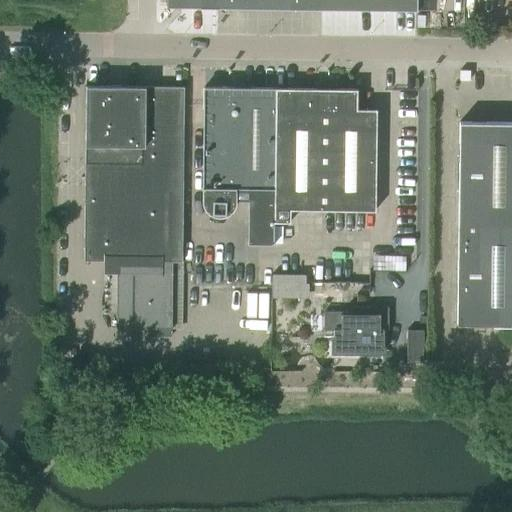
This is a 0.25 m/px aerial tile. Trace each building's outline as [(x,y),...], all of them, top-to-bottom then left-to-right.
[(416,9),(416,8),(415,0),(165,0),(166,5),(416,9)] [(469,70),(460,70),(459,80),(469,80),(469,70)] [(171,261),(181,262),(183,87),(85,85),(83,260),(125,261),(124,328),(170,328),(171,261)] [(273,222),(275,88),(203,87),(201,187),(201,201),(201,203),(202,206),(203,208),(205,211),(208,214),(210,215),(214,217),(216,217),(219,217),(221,217),(224,216),(227,214),(230,212),(232,210),(234,206),(235,203),(235,200),(247,201),(246,244),(272,244),(273,222)] [(356,89),(275,88),(273,222),(289,222),(289,210),(374,211),(376,110),(356,109),(356,89)] [(511,122),(459,122),(456,324),(511,324),(511,122)] [(107,323),(116,323),(116,277),(106,277),(107,323)] [(352,311),(340,311),(323,311),(323,329),(333,329),(333,349),(383,349),(383,329),(388,329),(388,306),(352,306),(352,311)] [(423,329),(407,329),(407,361),(423,361),(423,329)]
